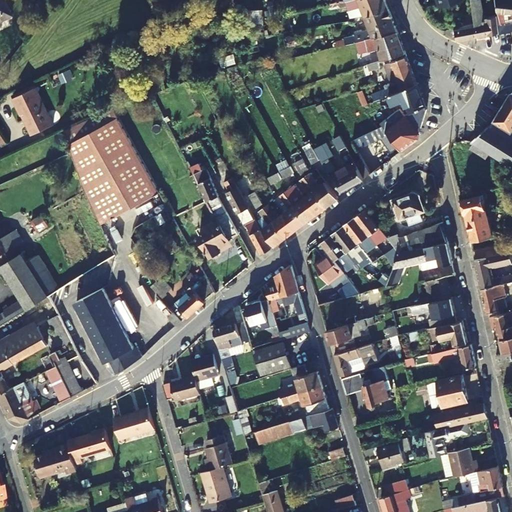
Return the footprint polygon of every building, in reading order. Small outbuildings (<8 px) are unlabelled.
[(0,0),(0,20),(13,15),(6,0),(0,0)] [(263,0),(239,0),(239,21),(263,20),(263,17),(263,0)] [(273,15),(271,0),(263,0),(263,17),(273,15)] [(332,8),(353,4),(351,0),(345,0),(330,3),(332,8)] [(351,0),(353,4),(355,10),(363,7),(360,0),(351,0)] [(360,0),(363,7),(355,10),(358,15),(366,14),(390,9),(386,0),(360,0)] [(470,0),(475,24),(476,24),(485,22),(484,15),(482,0),(470,0)] [(511,0),(495,0),(496,10),(511,11),(511,0)] [(355,35),(344,38),(346,44),(398,31),(390,9),(366,14),(371,27),(355,32),(355,35)] [(485,22),(487,33),(498,31),(498,26),(497,24),(496,13),(484,15),(485,22)] [(273,33),(273,15),(263,17),(263,20),(263,25),(263,35),(273,33)] [(487,33),(485,22),(476,24),(477,35),(487,33)] [(511,22),(498,26),(498,31),(498,34),(511,30),(511,22)] [(477,35),(476,24),(475,24),(454,28),(456,38),(477,35)] [(398,31),(346,44),(350,56),(353,55),(353,52),(359,50),(360,52),(368,49),(369,51),(402,42),(398,31)] [(346,44),(344,38),(335,41),(337,47),(346,44)] [(380,55),(364,61),(366,65),(369,63),(379,60),(406,51),(403,45),(379,53),(380,55)] [(390,87),(380,90),(383,97),(387,96),(418,84),(408,55),(384,63),(392,81),(389,83),(390,87)] [(355,68),(354,64),(352,58),(347,60),(350,70),(355,68)] [(381,65),(379,60),(369,63),(373,73),(376,72),(374,68),(381,65)] [(387,96),(389,101),(395,98),(396,100),(409,95),(413,105),(393,114),(396,119),(406,114),(411,112),(426,105),(418,84),(387,96)] [(37,88),(14,99),(22,115),(27,114),(32,125),(30,126),(34,135),(55,125),(37,88)] [(383,97),(380,90),(373,93),(376,100),(383,97)] [(511,92),(495,120),(511,130),(511,92)] [(411,112),(415,118),(426,112),(428,108),(426,105),(411,112)] [(163,194),(115,107),(68,129),(66,130),(86,190),(103,226),(163,194)] [(415,118),(410,120),(420,132),(426,112),(415,118)] [(420,132),(410,120),(407,115),(388,129),(385,125),(353,139),(364,159),(371,173),(418,137),(420,132)] [(482,148),(511,166),(511,130),(495,120),(472,142),(482,148)] [(340,148),(346,144),(341,133),(333,137),(340,148)] [(473,143),(470,148),(486,158),(489,153),(482,148),(473,143)] [(311,145),(305,149),(312,161),(318,157),(311,145)] [(343,159),(349,156),(352,154),(348,147),(340,152),(343,159)] [(302,172),(303,171),(309,168),(301,155),(294,159),(302,172)] [(322,161),(327,171),(334,167),(328,157),(322,161)] [(355,159),(351,161),(346,164),(347,165),(350,171),(339,177),(336,179),(342,189),(364,176),(357,163),(355,159)] [(371,173),(364,159),(357,163),(364,176),(365,177),(371,173)] [(209,199),(220,194),(206,167),(201,169),(198,163),(191,167),(194,173),(200,181),(203,188),(209,199)] [(336,171),(339,177),(350,171),(347,165),(336,171)] [(227,188),(228,190),(238,185),(228,168),(223,171),(227,180),(225,181),(229,187),(227,188)] [(287,177),(295,172),(293,168),(284,173),(287,177)] [(310,172),(306,175),(328,205),(339,196),(326,180),(319,185),(310,172)] [(191,174),(196,183),(200,181),(194,173),(191,174)] [(274,185),(283,180),(281,175),(271,180),(274,185)] [(328,205),(306,175),(301,179),(310,192),(305,196),(317,213),(328,205)] [(228,190),(240,211),(250,206),(238,185),(228,190)] [(258,205),(263,201),(253,185),(250,187),(253,194),(252,195),(258,205)] [(305,196),(303,197),(300,199),(290,187),(285,190),(307,220),(317,213),(305,196)] [(307,220),(285,190),(281,194),(290,207),(284,211),(296,228),(307,220)] [(418,191),(392,199),(399,220),(407,217),(409,224),(425,220),(423,212),(425,212),(418,191)] [(219,245),(239,232),(237,227),(220,194),(209,199),(219,220),(207,226),(209,230),(200,234),(210,254),(216,255),(220,253),(221,249),(219,245)] [(483,194),(461,200),(464,213),(466,213),(472,239),(492,235),(483,194)] [(296,228),(284,211),(279,215),(270,202),(265,206),(287,235),(296,228)] [(250,206),(240,211),(246,222),(255,217),(252,210),(250,206)] [(287,235),(265,206),(260,209),(269,222),(264,226),(276,243),(287,235)] [(379,234),(383,231),(366,209),(356,216),(375,242),(377,244),(382,240),(379,234)] [(363,250),(375,242),(356,216),(345,224),(363,250)] [(255,217),(246,222),(251,232),(260,226),(255,217)] [(398,233),(387,238),(390,241),(399,253),(447,241),(441,223),(400,238),(398,233)] [(365,261),(366,260),(369,257),(363,250),(345,224),(333,233),(347,252),(354,247),(365,261)] [(272,247),(260,226),(251,232),(262,254),(272,247)] [(0,254),(19,245),(11,232),(0,238),(0,254)] [(349,256),(347,252),(333,233),(322,242),(331,253),(336,260),(343,255),(353,269),(357,266),(349,256)] [(399,253),(386,287),(398,284),(406,265),(420,262),(422,270),(453,263),(447,241),(399,253)] [(475,259),(505,252),(504,249),(500,249),(499,244),(473,250),(475,259)] [(34,245),(23,252),(51,294),(62,288),(63,288),(34,245)] [(491,267),(511,260),(511,256),(511,251),(505,252),(475,259),(482,288),(511,281),(511,274),(493,278),(491,267)] [(3,265),(24,299),(29,307),(32,306),(51,294),(23,252),(3,265)] [(334,287),(348,276),(336,260),(331,253),(316,264),(334,287)] [(357,266),(360,264),(353,253),(349,256),(357,266)] [(279,284),(282,296),(290,294),(298,317),(306,314),(292,265),(277,276),(279,284)] [(92,282),(85,273),(78,278),(84,286),(92,282)] [(201,282),(210,293),(216,288),(209,276),(201,282)] [(450,296),(445,276),(425,281),(430,303),(441,300),(440,298),(450,296)] [(207,299),(205,297),(196,286),(192,281),(186,286),(189,289),(177,300),(189,315),(207,299)] [(509,287),(511,285),(511,281),(482,288),(488,312),(499,309),(497,299),(507,296),(506,290),(505,288),(509,287)] [(205,297),(210,293),(201,282),(196,286),(205,297)] [(279,310),(278,304),(276,298),(282,296),(279,284),(267,288),(270,298),(274,312),(279,310)] [(360,293),(355,286),(336,291),(338,299),(360,293)] [(99,365),(139,344),(110,287),(61,312),(74,338),(92,369),(99,365)] [(164,295),(169,292),(165,287),(161,290),(164,295)] [(55,302),(57,305),(68,297),(62,288),(51,294),(55,302)] [(169,292),(164,295),(163,296),(173,307),(178,303),(169,292)] [(32,306),(35,313),(55,302),(51,294),(32,306)] [(276,298),(278,304),(284,302),(282,296),(276,298)] [(266,327),(271,325),(277,323),(276,319),(274,312),(270,298),(247,304),(253,323),(261,321),(261,323),(265,322),(266,327)] [(457,322),(451,298),(441,300),(430,303),(427,303),(423,304),(411,307),(413,315),(432,311),(434,318),(429,319),(431,328),(457,322)] [(24,299),(5,310),(10,319),(16,315),(29,307),(24,299)] [(16,315),(20,321),(35,313),(32,306),(29,307),(16,315)] [(5,310),(0,312),(0,324),(3,323),(10,319),(5,310)] [(175,310),(168,315),(177,325),(184,320),(175,310)] [(507,319),(511,317),(511,310),(489,317),(491,327),(497,326),(500,340),(511,336),(511,324),(509,326),(507,319)] [(74,338),(61,312),(50,317),(57,332),(63,329),(69,340),(74,338)] [(365,320),(366,319),(364,314),(348,318),(349,324),(365,320)] [(3,323),(6,329),(20,321),(16,315),(10,319),(3,323)] [(293,336),(287,318),(282,320),(281,317),(276,319),(277,323),(278,327),(282,340),(291,336),(293,336)] [(310,327),(308,318),(301,320),(303,329),(310,327)] [(331,343),(337,342),(353,337),(351,330),(366,326),(365,320),(349,324),(327,330),(331,343)] [(431,331),(432,337),(438,335),(439,340),(453,337),(455,345),(467,342),(462,321),(457,322),(431,328),(426,329),(427,333),(431,331)] [(236,322),(215,330),(228,375),(236,373),(229,347),(243,343),(236,322)] [(40,324),(4,339),(14,359),(15,361),(49,341),(40,324)] [(387,340),(399,337),(396,325),(384,328),(387,340)] [(278,327),(273,329),(275,337),(277,336),(279,340),(282,340),(278,327)] [(293,336),(291,336),(293,344),(305,340),(303,333),(293,336)] [(511,336),(500,340),(503,353),(511,351),(511,336)] [(356,348),(353,337),(337,342),(341,352),(356,348)] [(0,382),(6,380),(1,368),(14,359),(4,339),(0,341),(0,382)] [(255,349),(262,374),(291,365),(284,341),(255,349)] [(125,367),(144,354),(139,344),(99,365),(105,377),(125,367)] [(248,361),(255,358),(252,348),(251,344),(244,346),(248,361)] [(362,346),(365,356),(373,354),(370,344),(362,346)] [(471,344),(437,352),(432,353),(434,361),(452,356),(452,359),(461,357),(464,369),(476,366),(471,344)] [(349,360),(360,357),(357,347),(356,348),(341,352),(334,354),(341,375),(352,372),(349,360)] [(83,389),(66,352),(61,355),(58,348),(43,356),(63,400),(83,389)] [(497,364),(511,360),(510,353),(495,356),(497,364)] [(215,355),(192,361),(196,376),(198,382),(200,389),(215,385),(213,378),(221,375),(215,355)] [(305,364),(293,367),(296,374),(307,371),(305,364)] [(380,380),(364,385),(370,405),(381,402),(380,400),(390,397),(386,384),(390,382),(386,368),(378,370),(380,380)] [(280,397),(323,384),(318,371),(295,378),(297,384),(278,390),(280,397)] [(366,380),(364,371),(342,378),(344,387),(366,380)] [(436,378),(426,380),(432,403),(435,404),(442,403),(443,405),(468,399),(462,374),(437,381),(436,378)] [(177,401),(201,394),(198,382),(196,376),(172,383),(177,401)] [(0,392),(10,387),(6,380),(0,382),(0,392)] [(34,398),(25,380),(10,387),(0,392),(0,394),(10,416),(23,421),(41,412),(39,408),(42,406),(37,396),(34,398)] [(241,390),(239,383),(231,386),(234,392),(241,390)] [(292,420),(330,408),(323,384),(280,397),(283,404),(302,399),(303,404),(305,404),(307,408),(290,413),(292,420)] [(228,397),(233,413),(240,411),(239,410),(235,395),(228,397)] [(438,428),(466,422),(488,417),(484,403),(435,415),(438,428)] [(384,409),(386,417),(400,413),(398,405),(384,409)] [(292,420),(256,431),(259,443),(325,423),(327,430),(340,427),(333,407),(330,408),(292,420)] [(246,434),(252,432),(246,408),(239,410),(240,411),(241,417),(245,431),(246,434)] [(158,432),(152,410),(117,421),(123,442),(158,432)] [(245,431),(241,417),(234,419),(239,433),(245,431)] [(438,428),(425,431),(431,456),(443,453),(446,452),(444,440),(469,434),(466,422),(438,428)] [(84,458),(113,450),(107,429),(97,431),(97,433),(71,441),(71,444),(77,464),(84,462),(84,458)] [(203,462),(206,470),(220,466),(229,463),(221,434),(203,439),(205,446),(203,447),(207,461),(203,462)] [(411,449),(407,436),(400,438),(404,451),(411,449)] [(399,443),(379,449),(378,449),(384,470),(398,465),(397,461),(403,459),(399,443)] [(69,473),(79,470),(77,464),(71,444),(62,446),(63,449),(37,457),(42,477),(68,470),(69,473)] [(378,449),(379,449),(378,445),(363,449),(365,457),(377,454),(376,449),(378,449)] [(334,459),(347,455),(345,447),(331,451),(334,459)] [(474,462),(470,447),(450,452),(455,476),(470,473),(480,471),(478,462),(474,462)] [(446,452),(443,453),(448,478),(455,476),(450,452),(446,452)] [(303,469),(305,474),(316,471),(314,465),(303,469)] [(206,470),(199,472),(208,503),(228,496),(220,466),(206,470)] [(482,491),(473,495),(474,503),(499,497),(505,496),(499,466),(480,471),(470,473),(474,486),(481,485),(482,491)] [(329,487),(348,483),(346,473),(327,478),(329,487)] [(260,482),(266,503),(268,503),(270,511),(281,511),(278,499),(273,501),(268,486),(271,485),(270,482),(267,482),(267,480),(260,482)] [(385,495),(406,489),(404,480),(383,486),(385,495)] [(385,495),(380,497),(384,511),(397,511),(395,502),(403,500),(402,497),(411,495),(409,488),(406,489),(385,495)] [(336,498),(338,508),(357,503),(354,492),(336,498)] [(130,509),(131,511),(163,511),(160,500),(150,503),(147,493),(144,494),(144,495),(128,500),(128,503),(130,509)] [(474,503),(473,495),(459,498),(461,505),(474,503)] [(461,505),(453,507),(454,511),(502,511),(499,497),(474,503),(461,505)] [(131,511),(130,509),(128,503),(109,508),(109,511),(131,511)]
